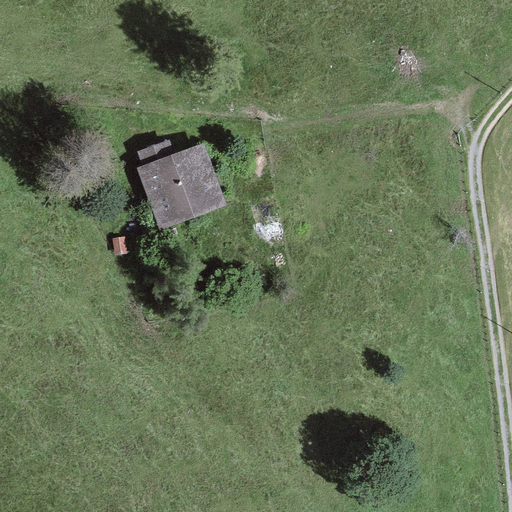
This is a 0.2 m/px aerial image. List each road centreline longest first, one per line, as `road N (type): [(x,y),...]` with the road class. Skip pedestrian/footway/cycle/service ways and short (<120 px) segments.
road 1 (track): [(511,438),(481,177),(494,123),(511,104)]
road 2 (track): [(484,147),(452,0)]
